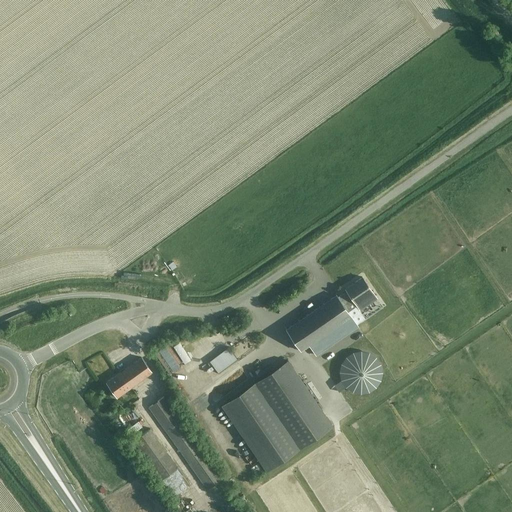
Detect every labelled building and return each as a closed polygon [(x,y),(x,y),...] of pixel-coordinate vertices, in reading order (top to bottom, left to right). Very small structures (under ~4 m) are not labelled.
[(346,290),(337,297),(347,312),(350,316),(356,324),(365,318),(359,310),(376,298),(362,277),(345,288),(346,290)] [(300,350),(350,316),(347,312),(337,297),(336,294),(286,329),(300,350)] [(168,338),(156,345),(169,370),(181,364),(168,338)] [(334,384),(369,389),(374,353),(343,349),(340,376),(335,375),(334,384)] [(242,366),(246,375),(264,364),(260,356),(242,366)] [(116,374),(106,382),(116,397),(151,372),(141,357),(117,374),(116,374)] [(332,426),(287,359),(221,405),(266,471),(332,426)] [(148,407),(207,489),(222,478),(163,396),(148,407)] [(150,428),(133,440),(161,479),(178,467),(150,428)] [(180,511),(185,511),(187,511),(177,498),(173,501),(180,511)]
